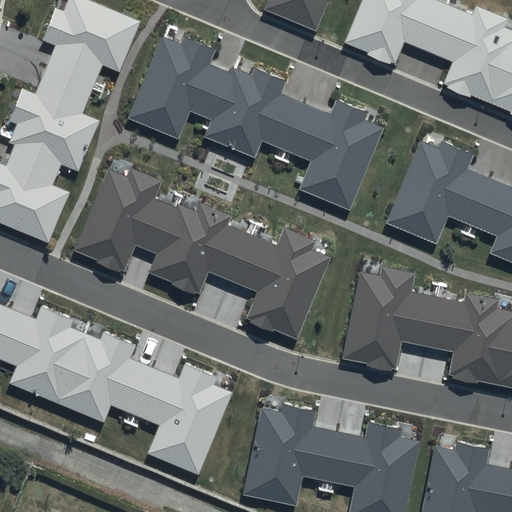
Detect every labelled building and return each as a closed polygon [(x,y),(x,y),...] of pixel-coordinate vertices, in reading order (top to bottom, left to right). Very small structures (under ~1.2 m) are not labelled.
[(0,224),(50,244),(70,193),(52,186),(61,164),(79,171),(99,121),(82,114),(102,64),(120,72),(141,21),(88,0),(68,0),(63,12),(55,9),(43,40),(55,45),(35,94),(22,89),(9,120),(17,123),(10,143),(16,145),(8,166),(0,162),(0,224)] [(267,0),(263,10),(318,32),(330,0),(267,0)] [(395,63),(404,42),(451,62),(441,84),(447,86),(446,88),(468,97),(469,96),(509,112),(508,115),(511,116),(511,30),(504,27),(507,20),(476,7),(472,14),(437,0),(362,0),(344,43),(367,52),(366,55),(391,65),(392,62),(395,63)] [(181,43),(163,36),(129,120),(178,139),(189,111),(211,120),(204,138),(253,158),(260,142),(309,162),(298,190),(351,210),(384,128),(364,120),(367,111),(337,99),(330,116),(281,97),(287,82),(250,67),(246,76),(209,62),(214,49),(184,37),(181,43)] [(422,141),(388,224),(438,245),(450,217),(497,236),(490,254),(511,262),(511,186),(468,169),(474,155),(441,141),(438,148),(422,141)] [(273,329),(297,339),(332,257),(312,249),(315,241),(283,228),(276,244),(228,224),(231,216),(200,203),(196,212),(178,204),(177,207),(155,198),(162,181),(130,167),(126,176),(109,168),(74,251),(97,260),(96,263),(119,272),(120,270),(125,272),(136,246),(157,254),(149,273),(173,283),(172,286),(195,295),(196,292),(200,294),(209,272),(257,292),(246,318),(251,321),(250,323),(272,332),(273,329)] [(511,310),(497,308),(499,300),(466,294),(464,302),(410,292),(414,273),(381,267),(380,276),(360,272),(343,359),(367,363),(367,366),(392,371),(392,368),(397,368),(402,342),(453,352),(448,375),(453,376),(453,379),(478,384),(478,381),(511,387),(511,310)] [(0,358),(17,365),(10,383),(105,422),(112,403),(160,423),(147,455),(198,476),(232,395),(213,387),(217,377),(185,364),(179,379),(131,359),(136,345),(103,332),(100,340),(70,328),(73,320),(41,307),(36,319),(0,304),(0,358)] [(349,511),(405,511),(420,441),(400,437),(402,428),(368,421),(365,436),(314,426),(317,410),(283,404),(281,413),(261,409),(244,495),(298,506),(304,476),(354,487),(349,511)] [(435,447),(422,511),(511,511),(511,469),(488,465),(491,449),(456,442),(455,450),(435,447)]
